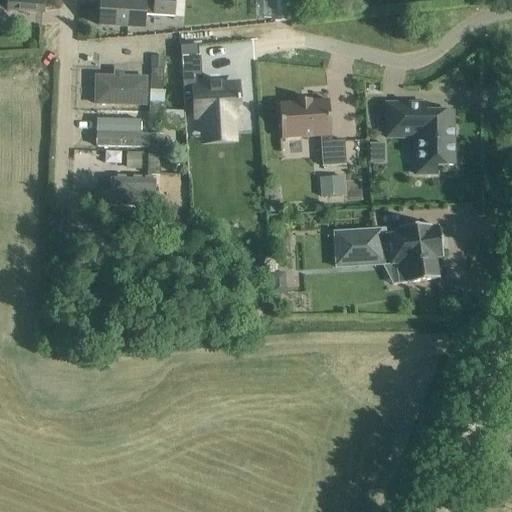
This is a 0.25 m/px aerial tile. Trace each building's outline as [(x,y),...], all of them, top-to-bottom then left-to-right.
[(8,0),(7,11),(43,13),(44,0),(8,0)] [(176,0),(126,0),(127,2),(100,1),(99,26),(143,29),(144,15),(175,17),(176,0)] [(240,95),(239,95),(238,81),(223,82),(223,80),(210,81),(210,83),(203,84),(196,84),(196,73),(201,73),(201,69),(200,63),(200,57),(201,56),(201,55),(182,56),(182,68),(185,98),(196,97),(198,117),(203,116),(203,117),(204,124),(214,124),(221,123),(221,115),(235,113),(241,113),(240,104),(240,100),(242,99),(241,95),(240,95)] [(162,113),(164,68),(152,67),(150,112),(162,113)] [(148,111),(149,78),(93,77),(93,111),(148,111)] [(320,137),(322,167),(346,165),(344,141),(331,142),(328,101),(311,102),(311,100),(296,101),(296,103),(279,104),(281,140),(320,137)] [(418,104),(386,104),(386,133),(415,132),(418,135),(418,155),(415,158),(415,175),(436,174),(436,166),(453,166),(452,112),(419,113),(418,104)] [(161,126),(162,113),(150,112),(149,126),(161,126)] [(141,120),(96,119),(96,134),(141,134),(141,120)] [(161,152),(161,135),(95,134),(95,151),(161,152)] [(141,170),(142,153),(126,154),(126,169),(141,170)] [(319,197),(344,195),(343,177),(318,179),(319,197)] [(109,190),(92,189),(92,205),(154,206),(154,180),(109,180),(109,190)] [(157,209),(71,208),(71,252),(156,253),(157,209)] [(374,231),(335,234),(337,268),(338,268),(338,266),(382,263),(389,262),(390,266),(405,263),(408,284),(438,279),(435,259),(443,258),(438,228),(431,229),(430,226),(400,228),(401,234),(374,237),(374,231)]
